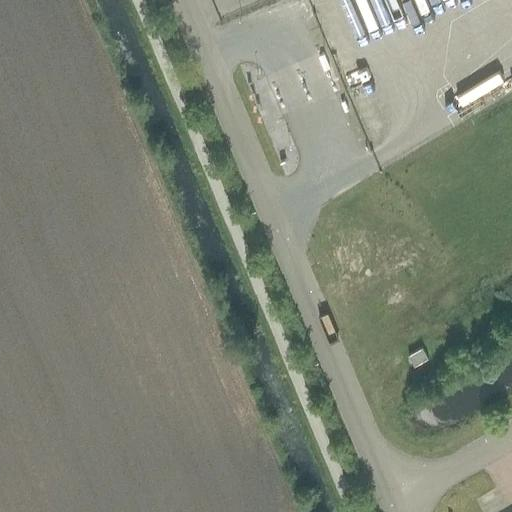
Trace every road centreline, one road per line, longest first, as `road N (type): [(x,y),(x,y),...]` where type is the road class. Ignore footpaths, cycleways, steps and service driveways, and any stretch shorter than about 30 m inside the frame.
road 1 (unclassified): [(396,506),(184,0)]
road 2 (unclassified): [(396,506),(511,437)]
